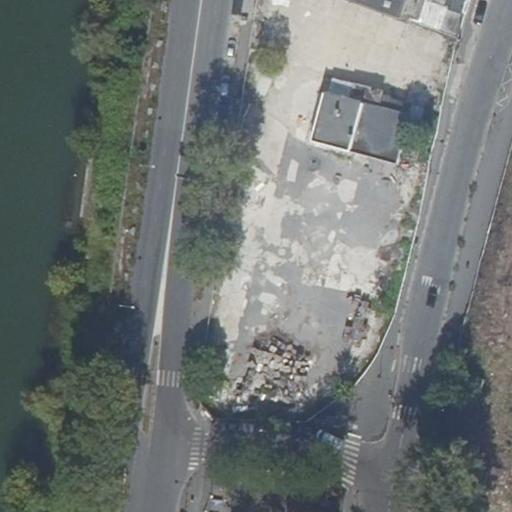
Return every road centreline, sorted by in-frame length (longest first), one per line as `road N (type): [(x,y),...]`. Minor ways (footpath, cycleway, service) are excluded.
road 1 (residential): [(386,473),(473,116),(511,0)]
road 2 (primary): [(186,0),(120,469)]
road 3 (primary): [(167,402),(216,0)]
road 4 (residential): [(386,473),(350,461),(200,450)]
